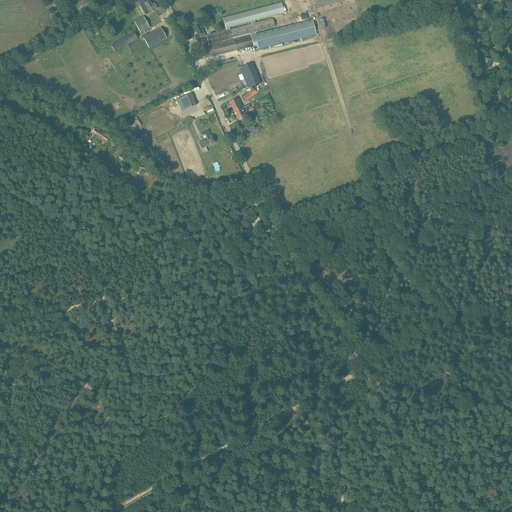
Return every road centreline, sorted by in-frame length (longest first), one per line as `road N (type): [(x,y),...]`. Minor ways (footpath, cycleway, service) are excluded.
road 1 (track): [(511,218),(358,264),(287,263),(0,320)]
road 2 (track): [(107,511),(372,365)]
road 3 (track): [(511,124),(385,161),(374,187),(274,227)]
road 4 (track): [(323,511),(429,472),(511,463)]
road 5 (unclassified): [(250,175),(165,0)]
road 6 (track): [(372,365),(291,263),(274,227)]
road 7 (track): [(454,316),(360,191)]
road 8 (track): [(372,365),(454,316),(511,305)]
road 9 (unclassified): [(124,0),(0,72)]
